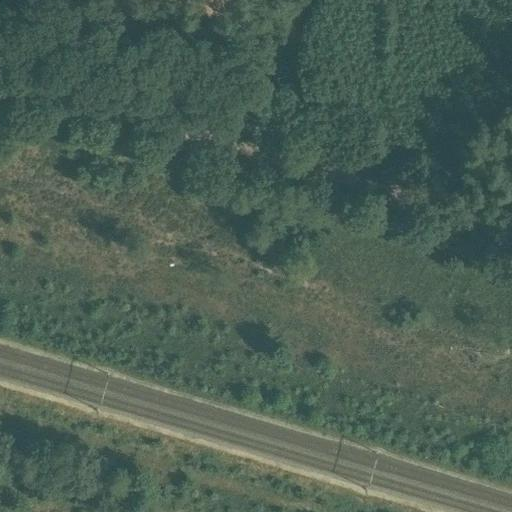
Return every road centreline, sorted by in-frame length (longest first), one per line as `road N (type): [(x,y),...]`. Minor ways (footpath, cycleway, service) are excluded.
road 1 (track): [(511,230),(0,78)]
road 2 (track): [(307,0),(215,143)]
